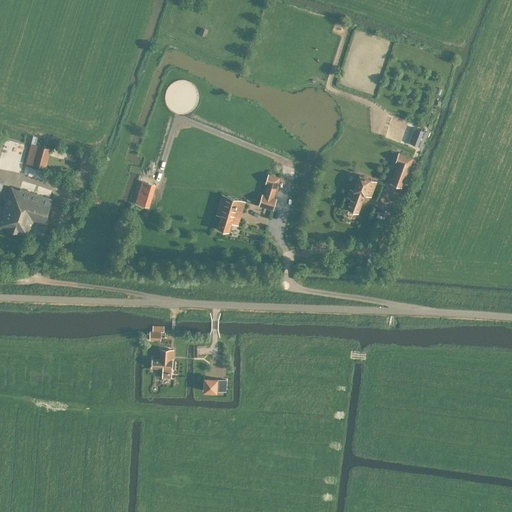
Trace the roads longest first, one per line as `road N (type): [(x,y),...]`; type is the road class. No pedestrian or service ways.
road 1 (unclassified): [(511,316),(0,297)]
road 2 (track): [(0,282),(147,294),(172,302),(172,317)]
